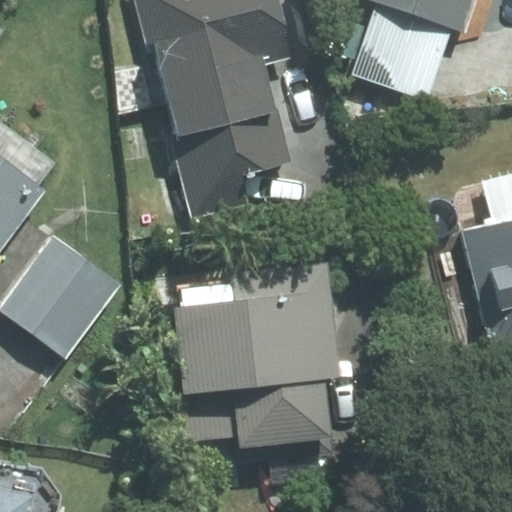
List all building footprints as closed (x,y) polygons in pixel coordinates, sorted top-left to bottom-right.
[(270,0),(129,0),(141,49),(157,47),(181,145),(165,149),(183,223),(248,208),(241,179),(287,168),(262,68),(285,62),(270,0)] [(360,0),(467,38),(479,0),(360,0)] [(346,96),(347,121),(380,120),(380,95),(346,96)] [(0,255),(48,191),(0,155),(0,255)] [(511,217),(462,230),(511,435),(511,217)] [(117,283),(50,234),(0,301),(0,310),(63,356),(117,283)] [(331,269),(236,279),(239,310),(179,316),(187,400),(182,399),(186,447),(235,442),(237,467),(336,458),(329,387),(342,386),(331,269)] [(35,511),(39,496),(0,489),(0,511),(35,511)]
